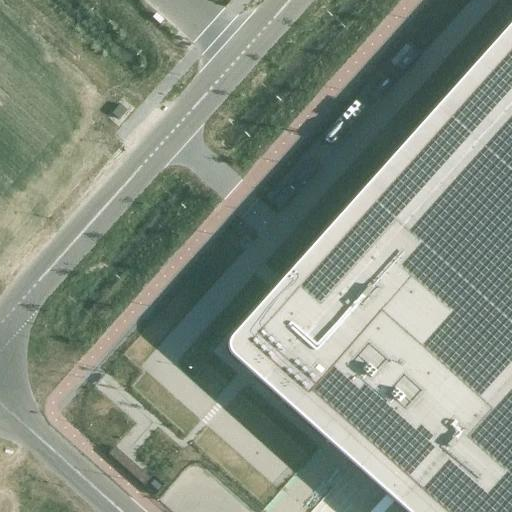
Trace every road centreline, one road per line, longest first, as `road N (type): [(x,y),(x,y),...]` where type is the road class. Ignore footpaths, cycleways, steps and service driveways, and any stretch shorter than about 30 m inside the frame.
road 1 (unclassified): [(0,315),(285,0)]
road 2 (unclassified): [(122,511),(0,402)]
